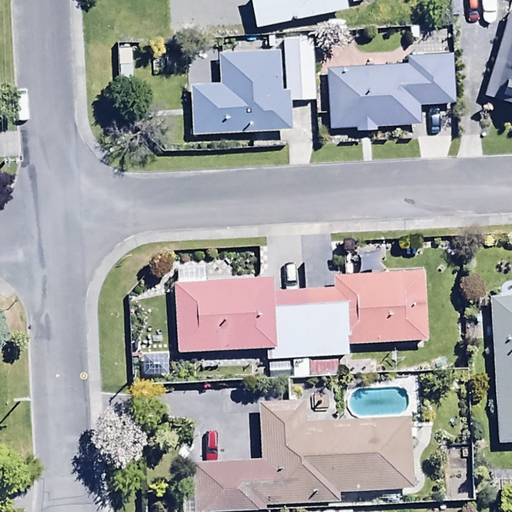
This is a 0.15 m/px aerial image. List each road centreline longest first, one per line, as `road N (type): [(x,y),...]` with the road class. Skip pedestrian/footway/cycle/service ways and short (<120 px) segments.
road 1 (residential): [(47,213),(511,196)]
road 2 (residential): [(49,249),(68,511)]
road 3 (residential): [(35,0),(47,213)]
